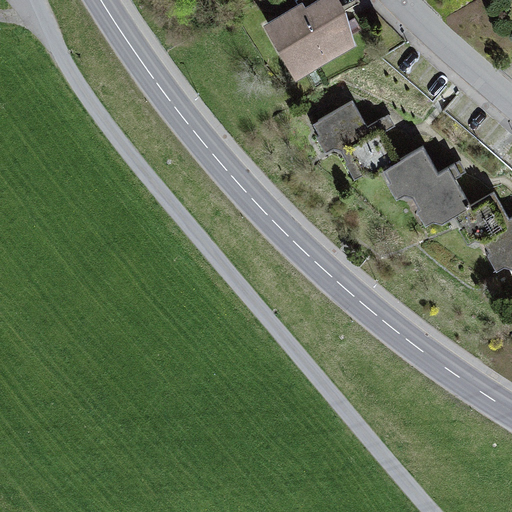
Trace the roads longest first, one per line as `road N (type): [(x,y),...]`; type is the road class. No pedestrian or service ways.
road 1 (unclassified): [(35,0),(108,124),(429,511)]
road 2 (tertiary): [(220,165),(338,283),(511,411)]
road 3 (tertiary): [(220,165),(101,0)]
road 4 (residential): [(511,99),(396,0)]
